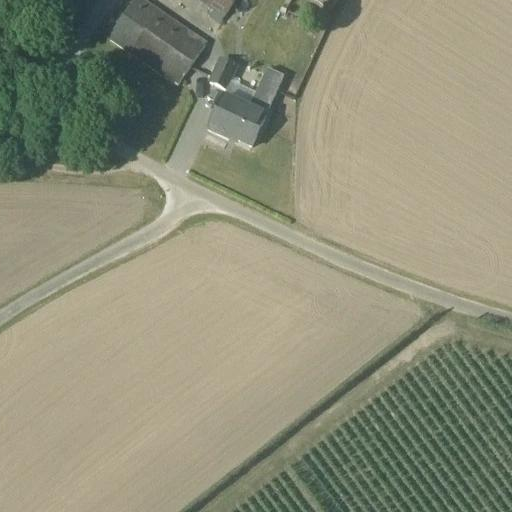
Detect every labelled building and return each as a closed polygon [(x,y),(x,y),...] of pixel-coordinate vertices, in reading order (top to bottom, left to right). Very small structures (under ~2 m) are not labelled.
[(207,44),(141,0),(135,0),(108,40),(178,88),(207,44)] [(236,0),(194,0),(223,19),(236,0)] [(311,0),(329,12),(336,0),(311,0)] [(227,93),(238,67),(219,60),(209,86),(227,93)] [(266,117),(283,78),(265,71),(249,109),(222,98),(207,132),(228,142),(230,139),(252,149),(266,117)]
